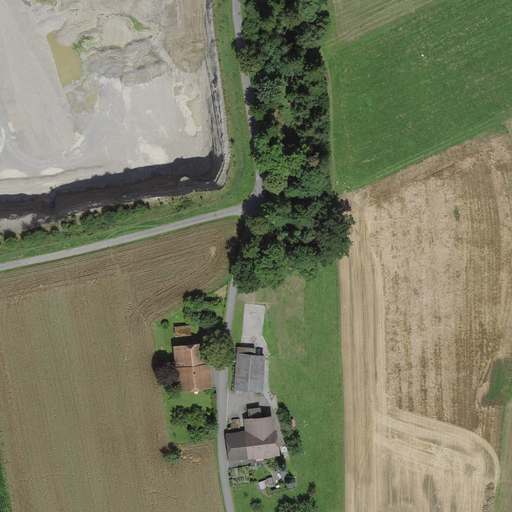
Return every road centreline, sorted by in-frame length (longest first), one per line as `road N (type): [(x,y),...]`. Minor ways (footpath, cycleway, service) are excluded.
road 1 (unclassified): [(254,205),(224,367),(231,511)]
road 2 (unclassified): [(0,264),(254,205)]
road 3 (unclassified): [(236,0),(259,170),(254,205)]
